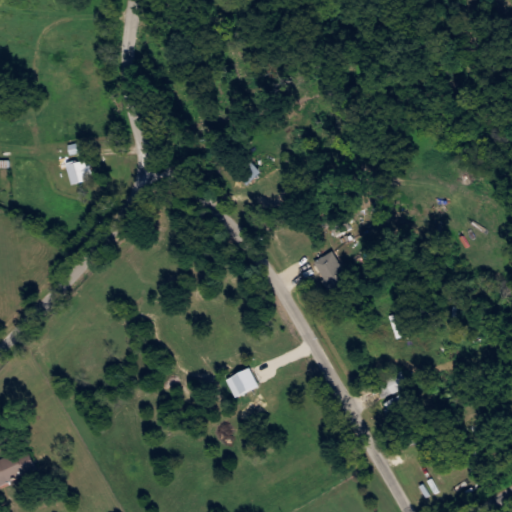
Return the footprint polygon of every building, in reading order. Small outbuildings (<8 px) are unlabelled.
[(234,167),(246,155),(262,171),(249,183),(234,167)] [(73,183),(68,164),(87,159),(92,179),(73,183)] [(354,283),(335,294),(315,260),(334,249),(354,283)] [(384,398),(377,385),(403,370),(410,382),(384,398)] [(420,407),(395,421),(385,402),(410,389),(420,407)] [(487,469),(474,476),(462,453),(476,446),(487,469)] [(0,459),(29,448),(37,469),(0,483),(0,459)]
